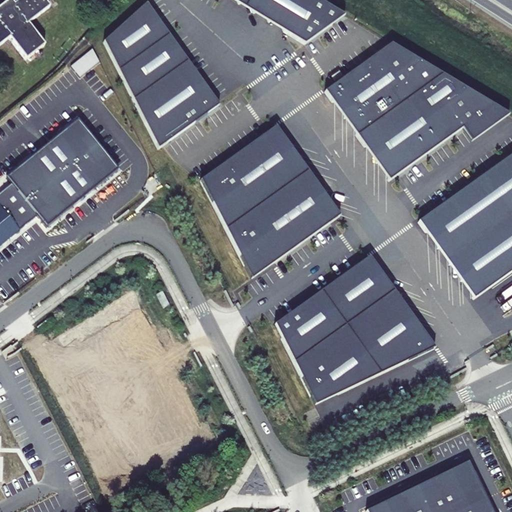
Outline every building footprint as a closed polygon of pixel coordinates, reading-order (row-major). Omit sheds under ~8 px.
[(49,7),(43,0),(18,0),(13,4),(9,0),(7,0),(0,5),(0,43),(8,38),(24,59),(44,45),(27,23),(49,7)] [(344,18),(313,0),(235,0),(237,5),(249,2),(252,15),(263,11),(267,23),(279,20),(282,32),(303,46),(344,18)] [(218,106),(145,5),(103,44),(157,149),(218,106)] [(492,106),(391,45),(325,93),(332,102),(343,103),(343,119),(355,119),(355,135),(363,147),(376,147),(376,163),(387,164),(387,180),(388,183),(461,129),(492,106)] [(71,63),(79,76),(102,63),(94,50),(71,63)] [(342,78),(338,72),(330,78),(334,83),(342,78)] [(508,116),(492,106),(461,129),(470,143),(508,116)] [(117,172),(76,122),(5,179),(11,186),(0,195),(0,245),(37,216),(47,228),(117,172)] [(282,138),(275,128),(199,182),(243,266),(266,251),(275,263),(339,218),(338,216),(322,210),(326,199),(310,193),(314,183),(306,170),(291,165),(294,154),(278,149),(282,138)] [(511,154),(417,223),(424,233),(436,233),(436,249),(448,249),(447,266),(459,266),(459,282),(471,282),(470,298),(472,301),(511,273),(511,154)] [(266,251),(243,266),(251,282),(275,263),(266,251)] [(330,382),(337,395),(434,349),(423,333),(406,327),(410,317),(395,310),(399,301),(382,294),(387,284),(371,278),(376,268),(368,258),(274,327),(310,396),(330,382)] [(162,293),(156,296),(163,310),(169,307),(162,293)] [(330,382),(310,396),(315,406),(337,395),(330,382)] [(490,511),(467,463),(365,511),(490,511)]
